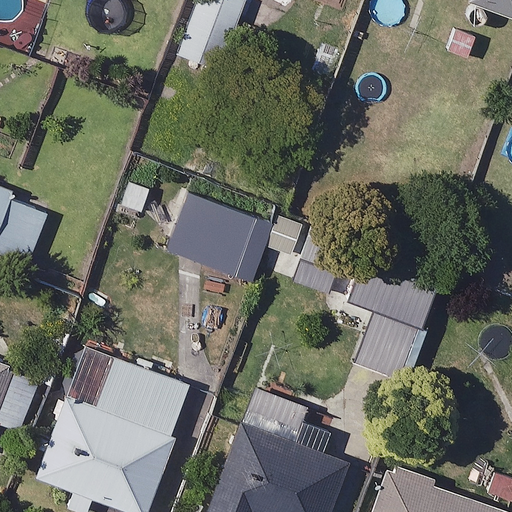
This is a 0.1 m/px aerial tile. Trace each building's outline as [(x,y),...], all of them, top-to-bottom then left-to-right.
[(240,0),(194,0),(177,50),(218,64),(240,0)] [(511,0),(475,0),(511,13),(511,0)] [(292,176),(197,141),(187,168),(282,203),(292,176)] [(48,208),(0,188),(0,250),(26,261),(48,208)] [(272,220),(185,188),(164,244),(251,276),(272,220)] [(145,218),(111,204),(77,286),(111,300),(145,218)] [(440,272),(364,244),(345,295),(420,324),(440,272)] [(189,377),(108,350),(97,383),(66,372),(33,472),(61,481),(55,499),(86,509),(91,494),(144,511),(189,377)] [(40,370),(0,355),(0,418),(19,425),(40,370)] [(328,428),(249,396),(201,511),(323,511),(346,459),(320,448),(328,428)] [(511,511),(511,510),(383,469),(369,511),(511,511)]
